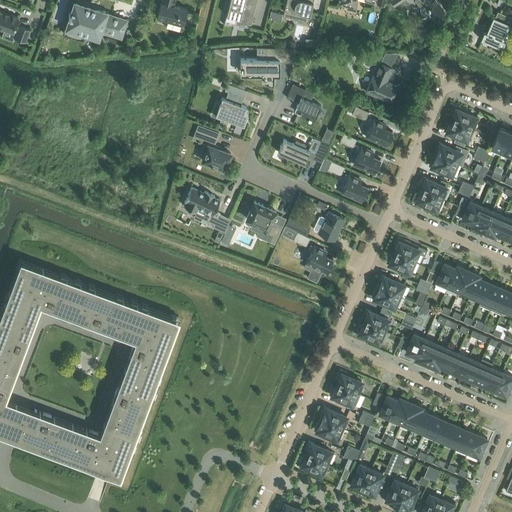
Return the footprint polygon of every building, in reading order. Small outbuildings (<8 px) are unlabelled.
[(161,1),(156,16),(166,19),(168,19),(166,27),(179,31),(182,23),(183,24),(187,9),(173,5),(174,0),(161,0),(161,1)] [(257,0),(230,0),(226,15),(240,18),(238,24),(251,24),(257,0)] [(307,23),(312,0),(285,0),(283,11),(298,15),(296,21),(307,23)] [(341,0),(341,3),(347,4),(346,9),(355,11),(357,2),(355,2),(355,0),(364,0),(364,1),(373,3),(374,0),(341,0)] [(415,0),(413,1),(420,8),(420,18),(434,17),(435,18),(445,12),(436,0),(415,0)] [(107,11),(98,9),(87,5),(86,3),(82,2),(80,3),(76,2),(73,13),(71,13),(70,16),(72,16),(68,28),(99,38),(101,30),(121,37),(127,19),(107,13),(107,11)] [(18,17),(10,14),(10,15),(0,10),(0,27),(13,32),(16,33),(14,37),(25,41),(30,29),(19,25),(18,26),(16,25),(18,17)] [(283,13),(271,10),(269,18),(281,21),(283,13)] [(508,24),(504,23),(507,16),(497,12),(498,11),(497,10),(487,33),(484,31),(481,39),(502,48),(505,40),(501,39),(508,24)] [(274,64),(279,64),(280,64),(280,59),(287,59),(287,61),(293,62),(297,46),(264,46),(264,47),(264,59),(240,58),(240,63),(242,63),(242,66),(241,66),(241,69),(242,69),(242,72),(247,73),(247,74),(264,74),(264,81),(264,83),(268,83),(273,85),(274,82),(274,64)] [(386,81),(392,67),(380,62),(374,76),(373,75),(366,91),(376,96),(377,94),(390,100),(397,86),(386,81)] [(314,92),(293,82),(286,97),(298,102),(296,106),(297,106),(295,109),(298,110),(297,112),(308,117),(308,118),(310,119),(310,118),(314,120),(321,105),(311,100),(314,92)] [(238,103),(241,96),(244,97),(246,90),(227,83),(225,90),(228,91),(226,98),(222,97),(221,100),(220,99),(219,103),(220,103),(215,114),(244,125),(248,113),(245,112),(247,106),(238,103)] [(355,102),(367,107),(371,98),(358,93),(355,102)] [(352,114),(365,119),(369,111),(356,105),(352,114)] [(471,128),(476,117),(461,110),(462,108),(455,105),(451,114),(453,115),(451,119),(471,128)] [(386,145),(392,132),(385,128),(386,125),(373,119),(373,120),(370,118),(368,123),(371,124),(366,136),(386,145)] [(466,140),(471,128),(451,119),(449,124),(447,123),(444,130),(466,140)] [(346,121),(342,130),(354,136),(359,127),(346,121)] [(228,160),(231,153),(216,147),(217,145),(214,144),(215,140),(216,140),(219,133),(201,126),(199,133),(210,138),(208,144),(204,143),(202,151),(205,152),(202,160),(211,163),(210,163),(212,164),(212,166),(220,169),(221,167),(222,167),(225,160),(228,160)] [(493,141),(498,130),(492,127),(487,138),(493,141)] [(501,153),(510,132),(499,127),(498,130),(493,141),(490,148),(501,153)] [(511,158),(511,157),(511,132),(510,132),(501,153),(511,158)] [(340,141),(353,147),(357,138),(343,133),(340,141)] [(278,152),(305,164),(308,155),(313,157),(313,158),(321,162),(329,143),(321,140),(315,153),(310,151),(311,150),(305,148),(306,144),(296,139),(294,143),(284,138),(281,144),(280,146),(278,152)] [(456,163),(461,165),(468,150),(456,145),(454,149),(439,142),(434,153),(456,163)] [(487,156),(489,150),(478,145),(476,151),(487,156)] [(380,159),(372,156),(374,153),(361,147),(358,146),(355,151),(358,152),(353,163),(374,173),(376,167),(378,168),(381,162),(379,161),(380,159)] [(343,163),(346,153),(333,149),(329,159),(343,163)] [(484,161),(487,156),(476,151),(473,156),(484,161)] [(451,174),(456,163),(434,153),(429,165),(451,174)] [(327,169),(341,175),(344,166),(331,160),(327,169)] [(484,177),(485,173),(487,168),(482,166),(478,175),(484,177)] [(493,171),(491,176),(500,180),(502,175),(493,171)] [(362,200),(368,187),(360,184),(362,180),(349,175),(348,175),(345,174),(343,179),(346,180),(341,191),(362,200)] [(483,183),(486,178),(484,177),(478,175),(476,180),(483,183)] [(441,198),(446,186),(424,177),(421,184),(423,185),(421,189),(441,198)] [(471,190),(474,185),(463,180),(460,186),(471,190)] [(500,191),(503,185),(495,182),(493,188),(500,191)] [(213,196),(214,195),(205,191),(205,192),(191,186),(184,201),(186,202),(184,206),(196,211),(198,207),(206,211),(202,218),(214,223),(212,226),(225,232),(231,218),(218,213),(217,215),(213,214),(220,199),(213,196)] [(469,196),(471,190),(460,186),(458,191),(469,196)] [(436,209),(441,198),(421,189),(419,193),(417,192),(413,202),(420,205),(421,203),(436,209)] [(473,223),(481,205),(470,200),(462,219),(463,219),(473,223)] [(271,221),(276,211),(254,201),(254,202),(252,201),(248,209),(250,210),(246,218),(267,228),(265,233),(267,233),(267,232),(272,235),(270,241),(274,243),(283,225),(276,221),(275,222),(271,221)] [(460,216),(465,205),(460,203),(455,214),(460,216)] [(483,231),(492,210),(481,205),(473,223),(472,226),(483,231)] [(495,233),(503,215),(492,210),(483,231),(494,235),(494,236),(496,233),(495,233)] [(318,232),(334,240),(344,218),(329,211),(325,218),(321,216),(319,216),(314,227),(314,230),(318,231),(318,232)] [(506,238),(511,224),(511,218),(503,215),(495,233),(496,233),(506,238)] [(287,216),(283,224),(306,235),(310,227),(287,216)] [(297,231),(293,239),(306,246),(310,237),(297,231)] [(224,232),(221,240),(229,243),(232,235),(224,232)] [(398,237),(394,246),(396,247),(394,251),(414,260),(418,252),(424,255),(427,249),(410,242),(405,240),(398,237)] [(332,259),(325,255),(327,252),(314,246),(311,245),(308,249),(311,251),(306,262),(304,267),(311,271),(314,266),(326,272),(329,267),(330,267),(333,262),(331,261),(332,259)] [(409,272),(414,260),(394,251),(392,256),(390,255),(387,262),(409,272)] [(435,273),(440,262),(435,259),(430,270),(435,273)] [(139,310),(141,304),(136,303),(135,308),(128,306),(130,300),(122,297),(120,303),(114,300),(116,295),(94,287),(92,292),(86,290),(88,285),(80,282),(78,287),(72,285),(74,279),(66,276),(64,282),(58,279),(60,274),(25,261),(22,270),(17,268),(9,292),(14,294),(11,300),(6,298),(4,302),(10,304),(7,311),(2,309),(0,314),(0,316),(5,319),(2,325),(0,324),(0,427),(2,428),(0,433),(4,435),(6,429),(13,432),(11,437),(19,440),(21,435),(27,437),(25,442),(47,450),(49,445),(55,447),(53,453),(61,456),(63,450),(69,453),(67,458),(75,461),(77,456),(84,458),(82,464),(116,476),(119,468),(123,469),(132,446),(127,443),(129,437),(135,439),(136,435),(131,433),(133,426),(139,428),(142,421),(136,419),(139,412),(144,414),(152,392),(147,390),(149,384),(155,386),(157,378),(152,376),(155,370),(160,372),(163,364),(157,362),(160,356),(165,358),(178,324),(170,320),(171,316),(147,307),(145,312),(139,310)] [(456,267),(455,267),(445,262),(435,285),(446,289),(448,285),(456,267)] [(459,290),(468,269),(457,264),(455,267),(456,267),(448,285),(459,290)] [(478,277),(479,274),(479,273),(479,274),(468,269),(459,290),(470,295),(478,277)] [(399,295),(404,284),(382,274),(377,285),(399,295)] [(429,288),(432,282),(421,277),(418,283),(429,288)] [(489,281),(478,277),(470,295),(481,300),(489,281)] [(481,300),(479,305),(490,309),(500,286),(489,281),(481,300)] [(427,293),(429,288),(418,283),(416,288),(427,293)] [(394,307),(399,295),(377,285),(372,297),(394,307)] [(500,286),(490,309),(501,314),(503,309),(511,291),(500,286)] [(511,313),(511,291),(503,309),(511,313)] [(431,303),(424,300),(422,305),(429,308),(431,303)] [(429,308),(422,305),(419,310),(427,313),(429,308)] [(443,306),(441,311),(448,314),(451,309),(443,306)] [(365,317),(364,321),(384,330),(389,319),(366,309),(363,316),(365,317)] [(454,310),(452,316),(459,319),(462,314),(454,310)] [(405,312),(403,318),(414,322),(416,317),(405,312)] [(444,324),(447,318),(439,315),(437,320),(444,324)] [(465,315),(463,321),(470,324),(473,318),(465,315)] [(412,328),(414,322),(403,318),(401,323),(412,328)] [(455,328),(458,323),(450,320),(448,325),(455,328)] [(481,329),(484,323),(477,320),(474,326),(481,329)] [(379,341),(384,330),(364,321),(362,325),(360,325),(356,334),(363,337),(364,335),(379,341)] [(491,326),(484,323),(481,329),(489,332),(491,326)] [(466,333),(469,328),(461,324),(459,330),(466,333)] [(495,328),(492,334),(500,337),(502,331),(495,328)] [(477,338),(480,332),(473,329),(470,335),(477,338)] [(417,356),(425,338),(414,333),(415,333),(414,332),(406,351),(406,352),(406,351),(417,356)] [(485,341),(487,336),(480,332),(477,338),(485,341)] [(511,335),(506,333),(503,338),(511,341),(511,338),(511,335)] [(403,348),(408,337),(402,335),(397,346),(403,348)] [(496,346),(498,340),(491,337),(488,343),(496,346)] [(427,363),(436,342),(425,338),(417,356),(416,359),(427,363)] [(439,365),(447,347),(436,342),(427,363),(438,368),(438,369),(440,365),(439,365)] [(507,351),(509,345),(502,342),(499,347),(507,351)] [(450,370),(458,352),(447,347),(439,365),(440,365),(450,370)] [(461,375),(469,357),(458,352),(450,370),(461,375)] [(472,380),(480,362),(469,357),(461,375),(472,380)] [(483,385),(491,366),(480,362),(472,380),(483,385)] [(494,389),(502,371),(491,366),(483,385),(494,389)] [(338,379),(337,383),(357,392),(362,381),(346,374),(347,372),(340,369),(336,378),(338,379)] [(511,375),(502,371),(494,389),(505,394),(505,395),(511,379),(511,375)] [(333,387),(330,394),(352,404),(355,405),(360,394),(357,392),(337,383),(335,388),(333,387)] [(378,405),(383,394),(378,392),(373,403),(378,405)] [(398,399),(388,394),(387,394),(379,413),(380,413),(391,417),(398,399)] [(402,422),(411,401),(400,397),(400,396),(398,399),(391,417),(402,422)] [(420,409),(421,409),(422,406),(422,405),(421,406),(411,401),(402,422),(413,427),(420,409)] [(342,427),(347,416),(324,406),(319,418),(342,427)] [(372,420),(374,414),(363,409),(361,415),(372,420)] [(431,414),(421,409),(420,409),(413,427),(424,432),(431,414)] [(435,436),(442,418),(431,414),(424,432),(435,436)] [(369,425),(372,420),(361,415),(358,420),(369,425)] [(337,439),(342,427),(319,418),(314,429),(337,439)] [(446,441),(453,423),(442,418),(435,436),(446,441)] [(457,446),(464,428),(453,423),(446,441),(457,446)] [(468,451),(475,433),(464,428),(457,446),(468,451)] [(374,434),(367,431),(364,437),(370,440),(371,440),(374,434)] [(486,437),(475,433),(468,451),(478,455),(478,456),(479,456),(487,437),(486,437)] [(387,436),(384,441),(392,445),(394,439),(387,436)] [(370,440),(364,437),(359,448),(365,451),(370,440)] [(308,449),(306,453),(326,462),(331,451),(309,441),(306,448),(308,449)] [(398,441),(395,446),(403,449),(405,444),(398,441)] [(357,454),(359,449),(348,444),(346,450),(357,454)] [(409,446),(406,451),(414,454),(416,449),(409,446)] [(354,460),(357,454),(346,450),(343,455),(354,460)] [(394,463),(399,452),(394,450),(384,471),(390,474),(394,463)] [(425,459),(427,453),(420,450),(418,456),(425,459)] [(400,466),(405,455),(399,452),(394,463),(400,466)] [(326,462),(306,453),(304,458),(302,457),(298,466),(305,469),(306,467),(321,474),(326,462)] [(434,457),(427,453),(425,459),(432,462),(434,457)] [(438,458),(436,464),(443,467),(445,461),(438,458)] [(363,488),(371,468),(360,463),(350,485),(358,489),(358,487),(363,488)] [(449,463),(447,469),(454,472),(457,466),(449,463)] [(429,478),(434,467),(428,465),(424,476),(429,478)] [(346,480),(350,469),(345,467),(340,478),(346,480)] [(435,481),(439,470),(434,467),(429,478),(435,481)] [(383,473),(371,468),(363,488),(367,490),(366,492),(373,495),(383,473)] [(460,468),(458,473),(465,477),(467,471),(460,468)] [(460,485),(462,479),(451,475),(449,480),(460,485)] [(397,506),(406,483),(395,478),(385,501),(397,506)] [(418,488),(406,483),(397,506),(408,511),(418,488)] [(435,511),(441,499),(430,494),(421,511),(435,511)] [(282,510),(280,511),(304,511),(305,511),(290,505),(291,502),(284,499),(280,509),(282,510)] [(448,511),(453,503),(441,499),(435,511),(448,511)]
